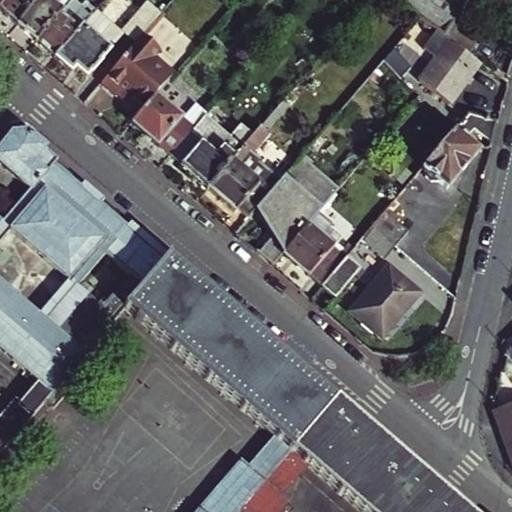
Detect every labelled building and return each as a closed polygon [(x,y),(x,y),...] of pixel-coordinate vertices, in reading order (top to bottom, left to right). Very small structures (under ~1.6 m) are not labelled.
[(5,0),(0,6),(0,10),(17,25),(38,0),(5,0)] [(38,0),(17,25),(36,42),(60,14),(72,0),(38,0)] [(72,0),(60,14),(68,21),(84,2),(82,0),(72,0)] [(442,34),(462,7),(451,0),(405,0),(401,5),(442,34)] [(55,57),(95,10),(84,2),(68,21),(60,14),(36,42),(55,57)] [(448,39),(479,62),(491,70),(511,40),(463,6),(462,7),(442,34),(448,39)] [(96,9),(95,10),(55,57),(71,71),(75,67),(85,76),(123,32),(135,43),(143,33),(155,19),(143,8),(123,32),(96,9)] [(135,43),(100,84),(115,96),(120,90),(129,97),(126,102),(140,114),(156,95),(165,85),(172,77),(148,56),(157,45),(143,33),(135,43)] [(417,81),(427,88),(449,104),(479,62),(448,39),(417,81)] [(417,59),(399,41),(389,53),(408,69),(417,59)] [(389,53),(380,63),(399,80),(408,69),(389,53)] [(380,63),(372,73),(391,89),(399,80),(380,63)] [(193,129),(202,118),(165,85),(156,95),(193,129)] [(140,114),(131,124),(169,157),(190,132),(193,129),(156,95),(140,114)] [(467,113),(422,167),(425,169),(425,177),(432,184),(440,182),(447,189),(486,141),(491,143),(496,121),(467,113)] [(214,154),(222,145),(225,142),(211,129),(200,141),(214,154)] [(259,129),(239,152),(207,190),(234,213),(237,209),(248,218),(255,210),(257,207),(280,180),(257,161),(259,159),(253,154),(267,137),(259,129)] [(207,190),(239,152),(233,146),(229,151),(222,145),(214,154),(200,141),(190,132),(169,157),(207,190)] [(13,134),(0,149),(0,163),(31,190),(55,163),(59,159),(28,133),(13,134)] [(169,253),(131,222),(128,226),(101,203),(105,199),(85,181),(81,186),(55,163),(31,190),(3,221),(0,218),(0,347),(38,381),(50,391),(44,399),(54,407),(94,359),(85,351),(122,308),(169,253)] [(273,237),(259,254),(273,266),(284,254),(319,213),(323,209),(303,192),(284,176),(280,180),(257,207),(282,227),(273,237)] [(255,210),(273,237),(282,227),(257,207),(255,210)] [(319,213),(284,254),(322,286),(347,257),(322,237),(332,225),(319,213)] [(407,233),(383,213),(371,228),(395,248),(407,233)] [(394,249),(373,231),(362,244),(383,261),(394,249)] [(288,452),(335,398),(263,335),(169,253),(122,308),(171,352),(274,441),(288,452)] [(347,256),(347,257),(322,286),(335,298),(361,268),(347,256)] [(419,293),(388,266),(350,311),(381,338),(419,293)] [(38,381),(0,424),(0,449),(44,399),(50,391),(38,381)] [(288,452),(301,463),(357,511),(467,511),(335,398),(288,452)] [(511,401),(496,407),(511,457),(511,401)] [(235,511),(288,452),(274,441),(252,467),(242,458),(194,511),(235,511)] [(301,463),(288,452),(235,511),(277,511),(288,499),(278,490),(301,463)]
